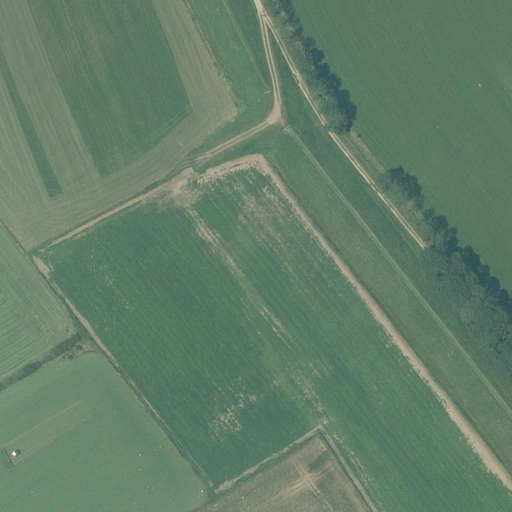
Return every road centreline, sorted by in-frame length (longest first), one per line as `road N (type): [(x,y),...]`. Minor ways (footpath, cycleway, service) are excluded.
road 1 (track): [(221,0),(286,128),(511,409)]
road 2 (track): [(511,354),(344,150),(256,0)]
road 3 (track): [(259,6),(277,115),(195,162)]
